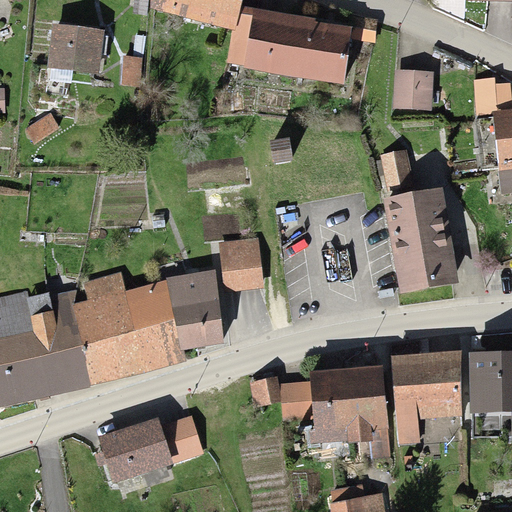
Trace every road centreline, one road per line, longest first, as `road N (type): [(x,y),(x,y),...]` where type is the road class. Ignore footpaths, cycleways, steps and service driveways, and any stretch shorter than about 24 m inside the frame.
road 1 (secondary): [(511,315),(331,334),(0,438)]
road 2 (tertiary): [(365,0),(511,65)]
